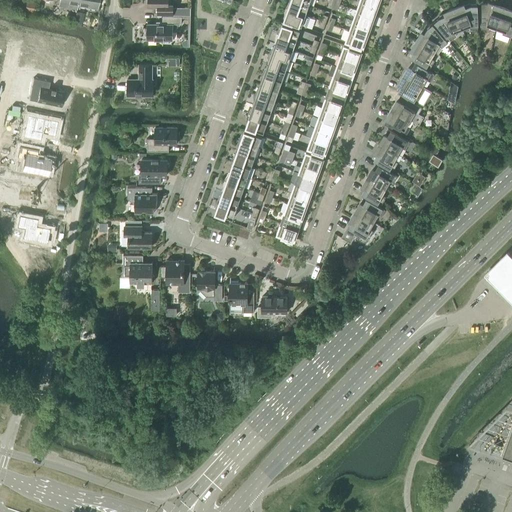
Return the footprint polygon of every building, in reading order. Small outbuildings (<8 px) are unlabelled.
[(98,0),(78,0),(78,6),(97,9),(98,0)] [(168,0),(148,0),(148,6),(158,7),(158,13),(173,13),(173,6),(168,6),(168,0)] [(305,15),(309,5),(295,0),(290,0),(290,2),(289,2),(288,3),(287,4),(287,6),(286,7),(286,8),(305,15)] [(376,10),(378,6),(360,0),(356,10),(376,17),(376,16),(377,14),(377,13),(377,11),(377,10),(376,10)] [(25,3),(23,12),(35,15),(37,6),(25,3)] [(470,3),(454,10),(462,28),(469,26),(470,29),(478,29),(477,4),(470,4),(470,3)] [(496,28),(503,9),(487,3),(487,4),(480,4),(481,29),(488,29),(490,25),(496,28)] [(310,17),(305,15),(286,8),(285,10),(285,12),(285,13),(285,15),(284,19),(306,27),(310,17)] [(511,32),(511,11),(503,9),(496,28),(503,30),(502,34),(510,37),(511,32)] [(376,17),(356,10),(353,20),(370,27),(372,23),(373,22),(374,21),(375,19),(376,18),(376,17)] [(462,28),(454,10),(439,16),(440,17),(434,21),(450,41),(456,36),(455,31),(462,28)] [(148,35),(148,39),(163,39),(164,41),(167,41),(169,39),(172,39),(172,30),(174,30),(175,28),(176,25),(178,26),(181,23),(181,17),(163,17),(163,23),(158,23),(158,25),(148,25),(148,29),(146,30),(146,33),(148,35)] [(369,31),(370,27),(353,20),(349,31),(369,38),(369,36),(369,35),(370,33),(370,32),(370,31),(369,31)] [(277,32),(277,33),(296,40),(300,29),(282,23),(281,27),(280,27),(279,28),(278,30),(278,31),(277,32)] [(426,27),(417,42),(435,52),(438,45),(442,48),(448,43),(432,23),(426,28),(426,27)] [(368,38),(369,38),(349,31),(345,41),(363,47),(364,43),(365,43),(366,42),(367,41),(368,40),(368,38)] [(293,50),(296,40),(277,33),(276,34),(276,36),(276,37),(276,39),(276,40),(275,44),(293,50)] [(431,58),(435,52),(417,42),(409,56),(430,68),(434,60),(431,58)] [(289,60),(293,50),(275,44),(274,48),(273,48),(272,49),(271,50),(270,51),(270,53),(289,60)] [(344,45),(340,56),(360,63),(360,61),(360,60),(361,58),(361,57),(361,56),(360,55),(362,51),(344,45)] [(38,61),(36,68),(48,71),(50,64),(64,67),(67,54),(42,49),(40,62),(38,61)] [(285,71),(289,60),(270,53),(269,55),(269,56),(269,58),(269,59),(269,60),(268,64),(285,71)] [(359,63),(360,63),(340,56),(336,66),(354,72),(356,68),(357,67),(358,66),(359,65),(359,63)] [(413,61),(405,76),(422,86),(426,79),(429,81),(434,74),(413,61)] [(127,79),(127,96),(135,96),(135,97),(142,97),(142,96),(153,96),(153,79),(152,79),(152,64),(139,64),(139,79),(127,79)] [(282,81),(285,71),(268,64),(266,70),(265,70),(264,71),(263,72),(262,74),(282,81)] [(353,76),(354,72),(336,66),(332,64),(328,74),(333,76),(352,83),(353,81),(353,80),(353,78),(353,77),(353,76)] [(278,91),(282,81),(262,74),(262,75),(262,76),(261,77),(261,78),(261,79),(261,80),(262,81),(260,85),(278,91)] [(351,85),(352,83),(333,76),(329,86),(347,92),(348,88),(349,89),(350,88),(351,86),(351,85)] [(418,92),(422,86),(405,76),(396,90),(417,102),(422,94),(418,92)] [(35,88),(32,101),(56,106),(59,93),(44,90),(46,83),(34,80),(33,87),(35,88)] [(278,91),(260,85),(259,89),(258,89),(256,92),(255,93),(255,94),(275,101),(278,91)] [(346,96),(347,92),(329,86),(326,96),(345,103),(346,102),(346,100),(346,99),(346,97),(346,96)] [(271,111),(275,101),(255,94),(255,95),(254,96),(254,97),(254,98),(254,99),(254,100),(254,101),(255,101),(253,105),(271,111)] [(401,95),(393,110),(410,120),(419,125),(424,116),(419,114),(422,108),(401,95)] [(345,104),(345,103),(326,96),(322,107),(340,113),(341,109),(342,109),(343,108),(343,107),(344,105),(345,104)] [(271,111),(253,105),(252,109),(251,109),(250,110),(249,111),(249,112),(248,114),(248,115),(267,122),(271,111)] [(338,117),(340,113),(322,107),(318,117),(338,124),(338,122),(339,121),(339,119),(339,118),(339,117),(338,117)] [(406,126),(410,120),(393,110),(384,124),(405,136),(410,128),(406,126)] [(450,115),(443,110),(442,118),(449,122),(450,115)] [(263,132),(267,122),(248,115),(247,116),(247,118),(247,119),(247,120),(247,121),(247,122),(246,126),(263,132)] [(24,128),(23,135),(35,138),(36,131),(50,134),(53,121),(29,116),(28,122),(26,129),(24,128)] [(338,124),(318,117),(315,127),(332,133),(334,129),(334,130),(335,129),(336,127),(337,126),(338,125),(338,124)] [(448,129),(449,122),(442,118),(441,125),(448,129)] [(169,144),(177,144),(177,128),(155,127),(155,138),(147,138),(147,151),(169,152),(169,144)] [(288,129),(283,127),(279,138),(284,140),(288,129)] [(331,137),(332,133),(315,127),(311,137),(331,144),(331,143),(331,141),(332,140),(332,138),(332,137),(331,137)] [(239,139),(239,140),(258,147),(262,136),(244,130),(243,134),(242,134),(241,135),(241,136),(240,137),(239,139)] [(389,130),(380,144),(398,154),(402,148),(405,150),(410,142),(389,130)] [(330,145),(331,144),(311,137),(307,148),(325,154),(326,150),(327,150),(328,149),(329,148),(330,146),(330,145)] [(255,157),(258,147),(239,140),(238,141),(238,143),(238,144),(238,146),(238,147),(237,151),(255,157)] [(394,160),(398,154),(380,144),(372,158),(393,170),(398,162),(394,160)] [(20,145),(17,157),(25,158),(23,168),(48,173),(51,159),(38,156),(39,149),(20,145)] [(251,167),(255,157),(237,151),(236,154),(235,154),(234,155),(233,157),(233,158),(232,159),(232,160),(251,167)] [(306,152),(302,162),(322,169),(322,168),(322,166),(323,165),(323,163),(323,162),(322,162),(324,158),(306,152)] [(292,159),(286,157),(285,162),(284,163),(290,165),(292,159)] [(167,162),(167,160),(142,159),(142,160),(142,174),(139,174),(139,183),(156,184),(156,175),(167,175),(167,168),(169,167),(169,163),(167,162)] [(248,177),(251,167),(232,160),(231,161),(231,163),(231,164),(231,166),(231,167),(230,171),(248,177)] [(321,171),(322,169),(302,162),(298,172),(316,179),(318,175),(319,174),(320,173),(321,171)] [(376,164),(368,178),(386,188),(389,181),(393,184),(397,176),(376,164)] [(244,187),(248,177),(230,171),(228,175),(227,176),(226,177),(225,178),(225,180),(224,180),(244,187)] [(315,182),(316,179),(298,172),(294,171),(290,181),(295,183),(314,190),(315,188),(315,187),(315,185),(315,184),(315,183),(315,182)] [(421,185),(426,175),(418,171),(413,181),(421,185)] [(382,194),(386,188),(368,178),(360,192),(381,204),(386,196),(382,194)] [(240,198),(244,187),(224,180),(224,182),(224,183),(223,185),(223,186),(223,187),(224,187),(223,191),(240,198)] [(22,182),(18,204),(38,208),(39,201),(52,204),(52,201),(54,202),(56,192),(54,191),(55,189),(22,182)] [(314,190),(295,183),(291,193),(309,199),(310,195),(311,195),(312,194),(313,193),(314,192),(314,190)] [(157,203),(157,193),(156,193),(156,194),(142,194),(142,187),(127,187),(127,188),(127,198),(131,202),(135,202),(135,213),(135,212),(142,212),(144,209),(147,212),(153,212),(153,213),(154,213),(154,206),(157,203)] [(237,208),(240,198),(223,191),(221,195),(220,196),(219,197),(218,199),(217,200),(217,201),(237,208)] [(307,204),(309,199),(291,193),(288,203),(307,210),(308,209),(308,207),(308,206),(308,205),(308,204),(307,204)] [(364,198),(356,212),(374,222),(377,216),(381,218),(385,210),(364,198)] [(233,218),(237,208),(217,201),(217,202),(216,204),(216,205),(216,207),(216,208),(217,208),(215,212),(224,215),(223,217),(231,220),(232,218),(233,218)] [(307,211),(307,210),(288,203),(284,213),(302,219),(303,216),(304,216),(305,215),(305,214),(306,213),(307,211)] [(370,228),(374,222),(356,212),(341,238),(350,243),(357,232),(359,233),(358,233),(358,234),(358,235),(358,236),(358,237),(358,238),(359,239),(360,240),(362,241),(363,241),(364,241),(365,241),(366,241),(367,241),(368,240),(369,239),(374,231),(370,228)] [(300,223),(302,219),(284,213),(280,223),(300,230),(300,229),(301,227),(301,226),(301,224),(301,223),(300,223)] [(19,221),(16,234),(40,239),(43,226),(29,223),(30,217),(18,214),(17,221),(19,221)] [(109,230),(109,222),(99,222),(99,230),(109,230)] [(300,230),(280,223),(277,234),(278,234),(277,236),(285,239),(285,237),(294,240),(296,236),(297,235),(298,234),(299,232),(300,231),(300,230)] [(151,247),(152,232),(142,232),(142,225),(125,225),(125,233),(129,233),(128,247),(151,247)] [(511,256),(507,251),(484,274),(511,301),(511,256)] [(123,255),(123,270),(124,270),(124,276),(130,276),(130,283),(130,282),(138,283),(138,285),(144,285),(144,283),(151,283),(152,283),(152,274),(154,273),(152,271),(152,264),(143,264),(143,255),(123,255)] [(184,270),(184,260),(166,260),(166,266),(160,266),(160,277),(166,277),(166,283),(178,283),(178,292),(190,292),(190,274),(183,273),(183,270),(184,270)] [(344,260),(339,264),(345,270),(349,266),(344,260)] [(215,271),(198,271),(198,288),(200,288),(200,291),(206,296),(209,296),(214,297),(214,300),(222,300),(222,285),(215,285),(215,271)] [(254,312),(254,293),(247,293),(247,283),(239,283),(239,280),(231,280),(231,276),(230,276),(230,296),(229,296),(229,298),(230,298),(230,303),(243,303),(243,312),(254,312)] [(160,290),(151,290),(151,310),(159,310),(160,290)] [(287,312),(287,297),(262,297),(262,307),(258,307),(258,316),(272,317),(272,312),(287,312)] [(117,304),(116,313),(126,314),(126,305),(117,304)] [(511,425),(502,454),(511,457),(511,425)]
